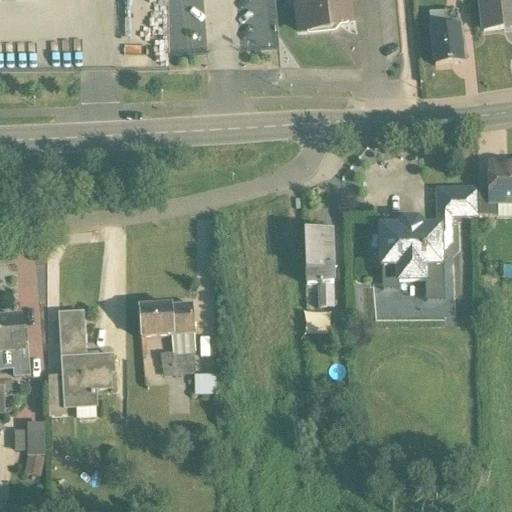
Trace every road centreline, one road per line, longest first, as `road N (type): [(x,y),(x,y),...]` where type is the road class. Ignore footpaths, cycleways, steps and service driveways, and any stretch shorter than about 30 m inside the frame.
road 1 (residential): [(315,118),(309,161),(290,176),(206,202),(0,227)]
road 2 (secondary): [(0,136),(315,118)]
road 3 (secondary): [(315,118),(511,104)]
